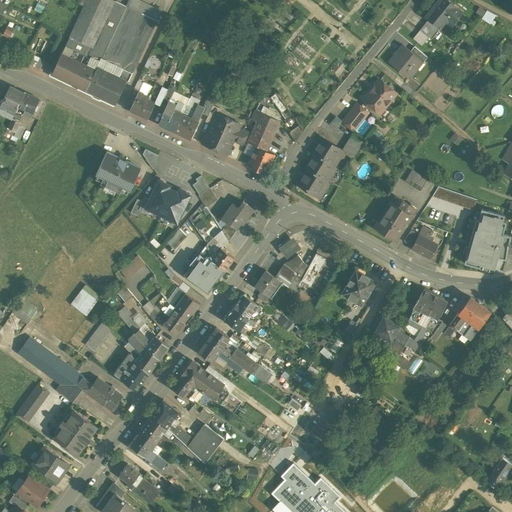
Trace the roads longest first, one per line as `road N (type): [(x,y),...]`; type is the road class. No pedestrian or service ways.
road 1 (tertiary): [(59,511),(277,221),(295,211)]
road 2 (tertiary): [(295,211),(267,190),(0,67)]
road 3 (tertiary): [(295,211),(439,279),(511,280)]
